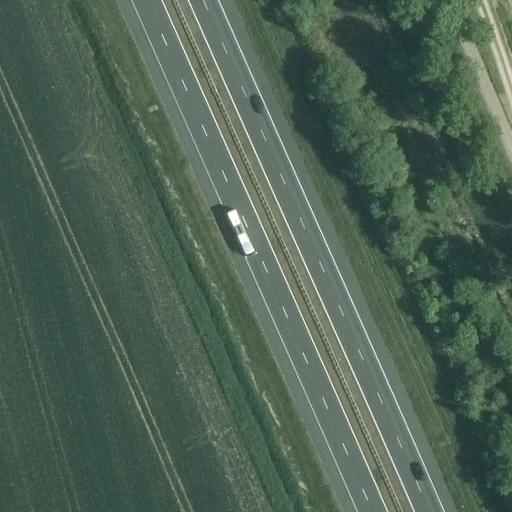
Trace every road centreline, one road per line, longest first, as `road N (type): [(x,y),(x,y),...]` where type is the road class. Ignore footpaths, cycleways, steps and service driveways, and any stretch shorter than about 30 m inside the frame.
road 1 (motorway): [(427,511),(202,0)]
road 2 (motorway): [(146,0),(371,511)]
road 3 (unclassified): [(511,164),(441,0)]
